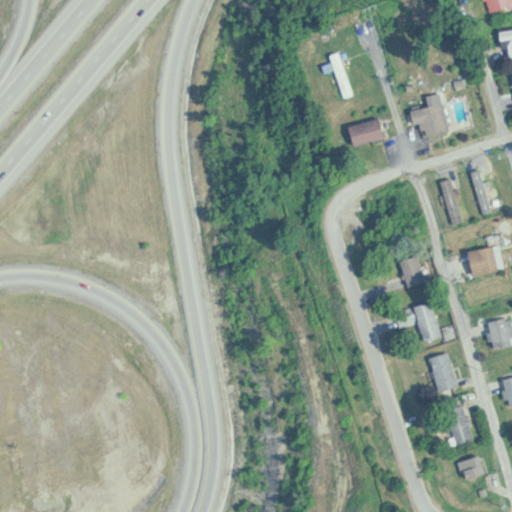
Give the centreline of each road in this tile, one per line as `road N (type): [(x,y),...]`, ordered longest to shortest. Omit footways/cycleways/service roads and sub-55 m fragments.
road 1 (motorway): [(208,511),(217,438),(173,145),(176,77),(197,0)]
road 2 (residential): [(375,43),(511,468)]
road 3 (motorway): [(0,278),(87,286),(153,328),(188,380),(197,410),(200,479),(191,511)]
road 4 (residential): [(434,511),(332,225)]
road 5 (motorway): [(0,178),(153,0)]
road 6 (residential): [(332,225),(334,205),(368,181),(511,135)]
road 7 (residential): [(511,153),(476,17),(485,6)]
road 8 (motorway): [(97,0),(0,115)]
